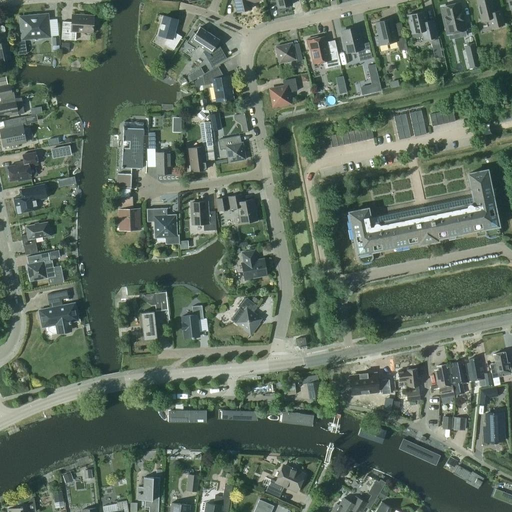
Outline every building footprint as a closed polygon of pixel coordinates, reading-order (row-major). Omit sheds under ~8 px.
[(260,1),(259,0),(234,0),(237,12),(251,9),(250,3),(260,1)] [(494,12),(490,0),(477,0),(482,20),(490,18),(492,27),(504,25),(500,10),(494,12)] [(449,33),(465,29),(459,3),(442,7),(449,33)] [(434,20),(428,21),(426,11),(407,15),(412,33),(413,37),(414,38),(423,36),(424,40),(438,37),(434,20)] [(40,14),(28,15),(28,16),(21,17),(23,39),(26,38),(26,40),(46,38),(46,37),(50,36),(48,17),(40,14)] [(93,33),(94,16),(72,14),(72,22),(63,22),(62,39),(76,40),(76,32),(93,33)] [(164,16),(159,35),(169,38),(165,44),(174,50),(182,37),(174,32),(178,19),(164,16)] [(394,29),(392,19),(376,23),(379,36),(375,37),(377,46),(378,46),(378,45),(387,43),(387,44),(389,43),(389,42),(397,41),(397,43),(406,41),(402,28),(394,29)] [(0,60),(11,59),(7,42),(2,43),(0,34),(0,33),(4,32),(5,31),(5,27),(3,26),(0,26),(0,60)] [(212,67),(227,58),(218,42),(220,40),(200,27),(196,33),(194,32),(187,43),(196,49),(198,45),(205,49),(204,52),(212,67)] [(362,44),(358,27),(342,31),(347,52),(357,50),(360,61),(373,58),(369,42),(362,44)] [(325,69),(341,65),(338,52),(329,54),(325,36),(315,39),(315,37),(307,39),(309,47),(310,47),(314,64),(323,62),(325,69)] [(60,45),(60,37),(52,37),(52,46),(60,45)] [(438,40),(431,41),(435,58),(442,57),(438,40)] [(294,49),(292,42),(275,46),(279,63),(296,59),(296,62),(303,60),(300,48),(294,49)] [(70,43),(62,43),(62,51),(69,51),(70,43)] [(480,67),(476,49),(466,51),(470,69),(480,67)] [(166,61),(170,55),(164,51),(160,57),(166,61)] [(378,76),(376,64),(368,66),(371,78),(378,76)] [(222,77),(216,67),(205,73),(202,75),(203,77),(195,81),(197,90),(198,91),(202,90),(203,90),(203,89),(202,85),(213,83),(216,100),(224,99),(224,100),(233,98),(231,85),(232,85),(230,76),(222,77)] [(0,85),(8,84),(7,76),(0,77),(0,85)] [(297,91),(295,78),(283,80),(284,86),(270,89),(273,106),(290,103),(288,92),(297,91)] [(13,95),(11,84),(0,86),(0,96),(1,101),(0,101),(0,117),(25,113),(22,97),(15,98),(15,94),(13,95)] [(347,93),(345,85),(338,87),(340,94),(347,93)] [(41,106),(31,108),(32,115),(42,113),(41,106)] [(418,123),(424,122),(421,110),(416,112),(418,123)] [(447,111),(450,122),(455,121),(453,110),(447,111)] [(197,115),(202,120),(206,116),(201,111),(197,115)] [(444,124),(450,122),(447,111),(441,112),(444,124)] [(412,125),(418,123),(416,112),(410,113),(412,125)] [(438,125),(444,124),(441,112),(435,113),(438,125)] [(219,113),(210,114),(213,131),(222,130),(219,113)] [(432,126),(438,125),(435,113),(430,115),(432,126)] [(19,147),(18,143),(25,142),(22,126),(27,125),(26,120),(37,118),(36,114),(10,119),(12,127),(1,130),(4,146),(10,145),(11,149),(19,147)] [(403,127),(408,125),(406,114),(400,115),(403,127)] [(397,128),(403,127),(400,115),(394,116),(397,128)] [(200,123),(203,146),(212,145),(210,122),(200,123)] [(424,122),(418,123),(421,135),(427,134),(424,122)] [(418,123),(412,125),(415,136),(421,135),(418,123)] [(408,125),(403,127),(405,138),(411,137),(408,125)] [(365,128),(368,139),(374,138),(371,127),(365,128)] [(403,127),(397,128),(399,140),(405,138),(403,127)] [(123,148),(122,167),(142,168),(144,128),(124,128),(123,140),(130,141),(130,148),(123,148)] [(362,141),(368,139),(365,128),(359,129),(362,141)] [(356,142),(362,141),(359,129),(354,131),(356,142)] [(350,143),(356,142),(354,131),(348,132),(350,143)] [(344,144),(350,143),(348,132),(342,133),(344,144)] [(338,146),(344,144),(342,133),(336,134),(338,146)] [(333,147),(338,146),(336,134),(330,136),(333,147)] [(229,162),(246,159),(243,142),(237,143),(235,136),(219,139),(220,149),(226,148),(229,162)] [(327,148),(333,147),(330,136),(324,137),(327,148)] [(321,150),(327,148),(324,137),(318,138),(321,150)] [(315,151),(321,150),(318,138),(313,139),(315,151)] [(191,171),(207,169),(204,146),(189,148),(191,171)] [(62,157),(60,147),(51,149),(53,159),(62,157)] [(30,168),(29,166),(38,164),(36,152),(23,155),(25,161),(20,162),(20,164),(8,166),(11,181),(19,179),(19,181),(32,178),(31,177),(35,176),(36,176),(37,174),(36,169),(35,168),(33,167),(30,168)] [(171,173),(171,152),(155,152),(155,160),(157,160),(157,174),(171,173)] [(368,208),(350,212),(358,254),(360,260),(364,263),(371,261),(373,258),(372,251),(419,242),(420,244),(438,240),(438,238),(485,228),(486,235),(490,237),(497,236),(500,232),(498,226),(499,225),(487,170),(469,174),(473,197),(370,218),(368,208)] [(117,187),(131,188),(131,174),(117,173),(117,187)] [(21,196),(14,198),(17,213),(38,209),(37,200),(47,197),(45,185),(31,188),(19,190),(21,196)] [(131,208),(130,205),(124,205),(124,199),(130,199),(130,197),(130,189),(121,189),(120,197),(121,208),(131,208)] [(241,223),(257,220),(253,199),(243,201),(241,194),(217,199),(219,211),(239,207),(241,223)] [(209,218),(207,202),(191,203),(192,224),(203,223),(204,231),(217,230),(216,217),(209,218)] [(124,224),(124,230),(140,229),(139,208),(120,209),(120,224),(124,224)] [(162,208),(154,208),(155,237),(166,237),(167,244),(180,243),(179,235),(177,235),(176,215),(163,216),(162,208)] [(49,229),(48,222),(26,226),(28,234),(21,236),(24,246),(36,244),(35,238),(44,236),(44,237),(52,236),(50,229),(49,229)] [(253,277),(255,276),(268,274),(265,259),(257,261),(255,250),(242,253),(244,262),(242,263),(245,280),(253,278),(253,277)] [(50,252),(52,259),(60,258),(58,251),(50,252)] [(50,260),(49,252),(27,257),(28,264),(27,264),(30,281),(55,276),(52,260),(50,260)] [(62,299),(69,298),(67,290),(47,294),(50,308),(39,310),(43,327),(48,326),(49,330),(53,333),(58,332),(58,333),(69,331),(71,327),(70,323),(71,323),(71,321),(78,320),(75,303),(63,305),(62,299)] [(154,293),(156,311),(168,310),(166,292),(154,293)] [(260,299),(255,296),(252,301),(257,304),(260,299)] [(251,335),(256,328),(255,327),(262,319),(253,312),(258,306),(247,298),(244,298),(238,306),(239,307),(231,319),(244,329),(243,330),(251,335)] [(204,319),(202,305),(192,306),(193,315),(182,316),(183,323),(182,323),(182,329),(184,329),(185,338),(200,336),(198,320),(204,319)] [(154,311),(141,312),(144,340),(157,338),(154,311)] [(297,346),(306,344),(307,344),(305,337),(296,339),(297,346)] [(511,374),(511,376),(511,370),(511,371),(509,363),(507,363),(505,352),(493,354),(495,363),(490,364),(492,378),(511,374)] [(468,359),(469,363),(467,364),(470,382),(479,380),(480,386),(492,383),(490,372),(484,373),(481,361),(478,361),(477,358),(468,359)] [(462,365),(461,361),(452,363),(453,367),(450,367),(456,395),(465,394),(462,383),(468,382),(465,364),(462,365)] [(452,387),(453,387),(453,385),(452,385),(448,368),(446,368),(445,364),(437,366),(437,370),(434,370),(438,385),(431,386),(431,389),(439,388),(440,394),(444,393),(453,391),(452,387)] [(420,385),(419,377),(418,378),(417,369),(407,370),(398,371),(399,381),(407,380),(408,383),(406,384),(408,401),(420,399),(418,385),(420,385)] [(376,374),(367,375),(367,373),(365,373),(366,375),(361,375),(361,374),(360,374),(360,375),(350,376),(352,394),(378,391),(378,389),(382,389),(383,394),(391,393),(389,379),(381,380),(381,382),(377,383),(376,374)] [(283,380),(285,394),(296,393),(294,379),(283,380)] [(309,383),(312,399),(321,397),(319,382),(309,383)] [(455,397),(454,391),(453,391),(444,393),(440,394),(441,400),(453,398),(455,397)] [(256,421),(257,412),(219,411),(218,420),(256,421)] [(314,427),(315,416),(275,411),(274,422),(314,427)] [(207,423),(207,413),(168,413),(168,423),(207,423)] [(487,427),(484,427),(485,441),(491,441),(498,441),(504,441),(503,415),(493,416),(493,413),(487,414),(487,426),(487,427)] [(453,417),(445,417),(445,429),(452,429),(453,417)] [(466,418),(454,418),(454,429),(465,430),(466,418)] [(382,444),(386,433),(362,425),(358,436),(382,444)] [(405,450),(437,465),(442,455),(410,440),(405,450)] [(458,461),(450,457),(446,463),(455,468),(458,461)] [(440,471),(476,492),(482,482),(457,468),(456,470),(445,463),(440,471)] [(299,471),(298,472),(290,468),(289,467),(286,465),(282,467),(281,470),(281,472),(277,482),(271,479),(266,491),(280,497),(285,486),(297,491),(301,480),(303,480),(304,476),(303,473),(299,471)] [(93,477),(92,470),(84,470),(85,478),(93,477)] [(73,481),(71,473),(63,476),(66,483),(73,481)] [(188,474),(186,490),(198,491),(200,475),(188,474)] [(149,511),(158,511),(160,477),(144,477),(144,487),(138,486),(138,499),(145,500),(145,507),(150,507),(149,511)] [(378,496),(381,490),(385,485),(378,481),(370,494),(377,498),(378,496)] [(223,496),(215,495),(214,504),(207,503),(203,502),(202,510),(206,511),(205,511),(228,511),(233,486),(225,484),(223,496)] [(483,496),(511,506),(511,495),(488,486),(483,496)] [(63,501),(62,490),(53,492),(55,502),(63,501)] [(381,490),(378,496),(385,500),(389,494),(381,490)] [(353,511),(354,511),(356,511),(361,511),(367,503),(356,497),(352,503),(344,498),(339,505),(336,504),(331,511),(353,511)] [(35,511),(34,498),(31,498),(27,505),(27,506),(8,509),(8,511),(35,511)] [(128,511),(127,500),(117,502),(118,510),(109,511),(128,511)] [(259,500),(254,511),(271,511),(274,506),(259,500)] [(399,511),(396,510),(394,511),(393,511),(390,510),(391,507),(382,501),(375,511),(399,511)] [(189,511),(190,505),(172,503),(170,511),(189,511)]
